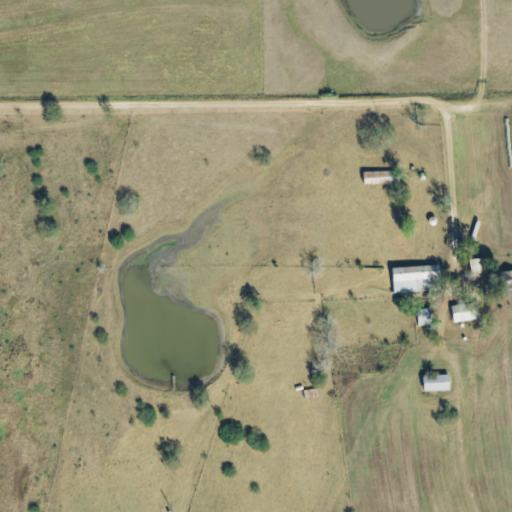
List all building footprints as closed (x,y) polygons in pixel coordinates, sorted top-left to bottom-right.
[(439,267),(392,268),(393,293),(439,292),(439,267)] [(511,272),(498,272),(499,294),(511,293),(511,272)] [(478,320),(475,303),(450,307),(453,324),(478,320)] [(430,326),(429,309),(416,310),(417,326),(430,326)] [(450,391),(450,376),(424,377),(424,392),(450,391)]
